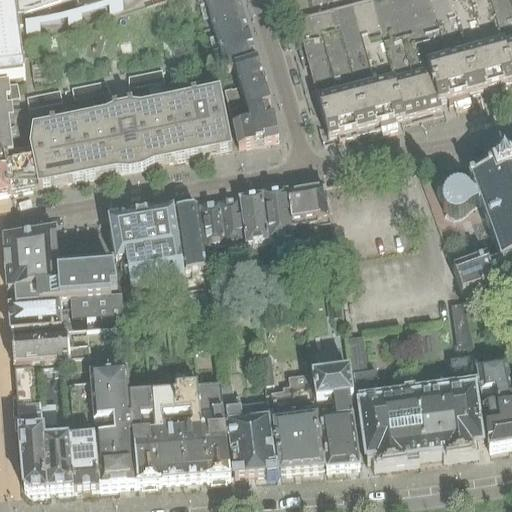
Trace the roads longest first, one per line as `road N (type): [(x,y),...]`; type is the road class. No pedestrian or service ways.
road 1 (residential): [(0,223),(305,173)]
road 2 (residential): [(305,173),(463,146),(511,129)]
road 3 (residential): [(305,173),(257,0)]
road 4 (residential): [(511,490),(340,511)]
